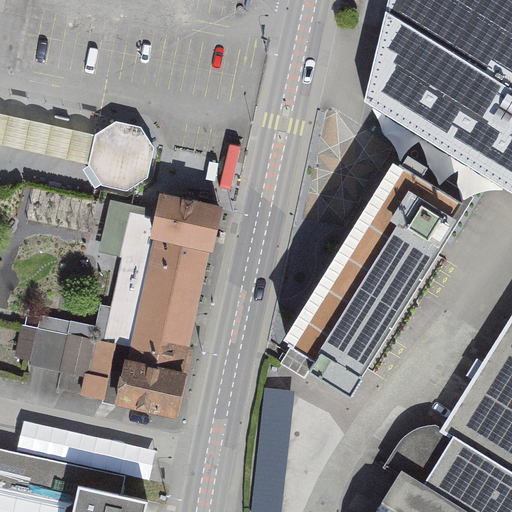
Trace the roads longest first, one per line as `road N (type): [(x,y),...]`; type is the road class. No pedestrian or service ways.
road 1 (primary): [(293,83),(213,453)]
road 2 (residential): [(293,83),(511,221)]
road 3 (residential): [(213,453),(0,403)]
